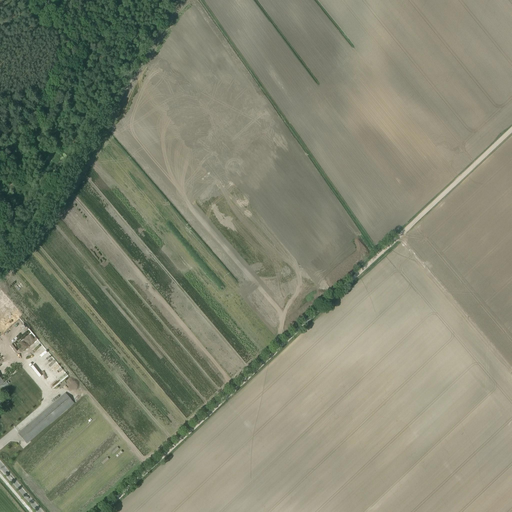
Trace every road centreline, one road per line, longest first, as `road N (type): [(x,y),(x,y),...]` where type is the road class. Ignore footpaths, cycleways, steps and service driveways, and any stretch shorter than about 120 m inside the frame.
road 1 (track): [(103,511),(511,127)]
road 2 (track): [(176,0),(49,206),(0,268)]
